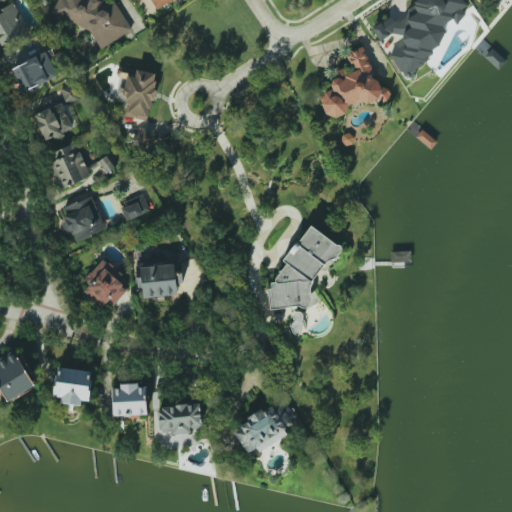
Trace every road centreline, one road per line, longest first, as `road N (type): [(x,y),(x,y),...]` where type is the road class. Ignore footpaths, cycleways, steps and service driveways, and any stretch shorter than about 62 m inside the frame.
road 1 (residential): [(0,313),(55,321),(106,343),(188,346)]
road 2 (residential): [(0,140),(55,321)]
